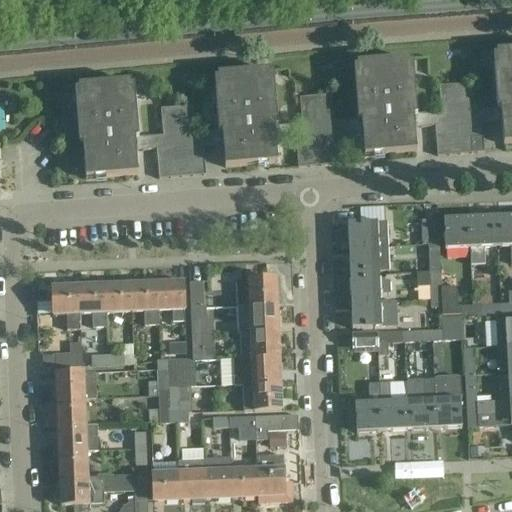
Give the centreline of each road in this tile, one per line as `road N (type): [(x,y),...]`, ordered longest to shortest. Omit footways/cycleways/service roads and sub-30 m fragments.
road 1 (residential): [(22,511),(12,227),(38,210),(306,190)]
road 2 (secondary): [(0,47),(511,2)]
road 3 (residential): [(322,511),(306,190)]
road 4 (residential): [(306,190),(511,174)]
